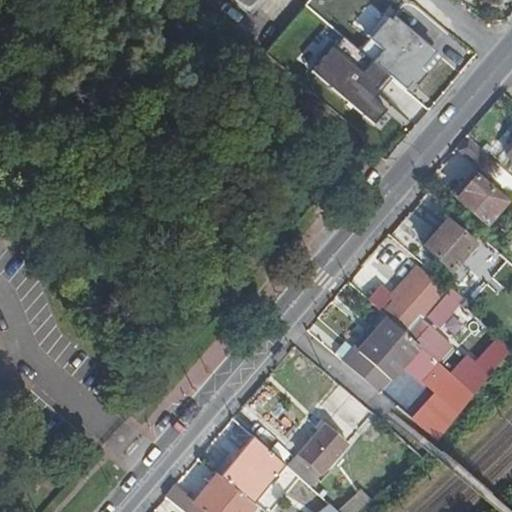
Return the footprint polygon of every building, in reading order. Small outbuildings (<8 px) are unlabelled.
[(309,71),(374,122),(385,108),(372,97),(390,74),(339,34),(309,71)] [(476,178),(454,201),(484,227),(505,205),(476,178)] [(446,223),(422,249),(451,274),(475,248),(446,223)] [(358,274),(348,284),(382,315),(393,303),(378,290),(377,291),(358,274)] [(395,296),(402,302),(418,284),(412,278),(395,296)] [(422,279),(418,284),(402,302),(390,315),(404,327),(400,332),(419,349),(437,328),(457,304),(461,300),(451,291),(427,319),(434,325),(428,331),(411,317),(419,308),(424,313),(440,295),(422,279)] [(340,349),(334,356),(380,395),(419,349),(400,332),(386,320),(357,354),(353,351),(351,353),(345,347),(340,349)] [(419,349),(426,355),(439,340),(444,335),(437,328),(419,349)] [(457,354),(439,340),(426,355),(440,367),(443,370),(457,354)] [(473,397),(487,381),(511,353),(502,345),(480,370),(463,388),(473,397)] [(463,388),(480,370),(465,359),(450,376),(463,388)] [(419,428),(435,442),(473,397),(463,388),(450,376),(443,370),(440,367),(425,383),(444,399),(419,428)] [(322,408),(332,417),(355,436),(371,417),(338,388),(322,408)] [(332,417),(324,427),(347,446),(355,436),(332,417)] [(347,446),(324,427),(288,469),(310,489),(347,446)] [(253,439),(221,480),(251,504),(283,464),(253,439)] [(250,511),(254,507),(251,504),(221,480),(216,476),(196,503),(175,487),(166,499),(181,511),(250,511)] [(337,505),(340,511),(356,511),(371,504),(364,490),(337,505)]
